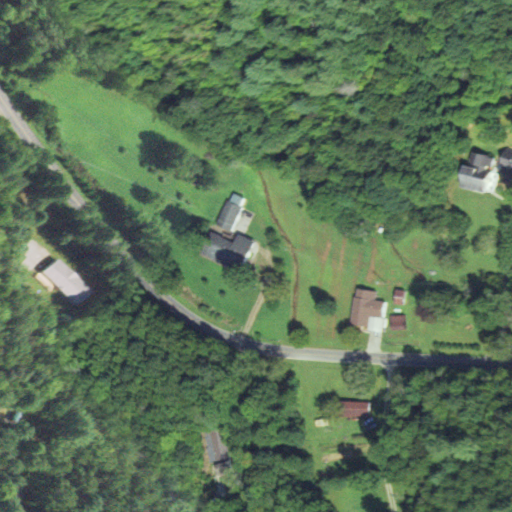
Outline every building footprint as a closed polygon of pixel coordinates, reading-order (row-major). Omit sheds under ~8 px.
[(488,194),(491,170),(511,173),(511,168),(511,167),(511,152),(503,151),(500,167),(492,165),(493,158),(479,156),(477,170),(467,168),(464,190),(488,194)] [(251,271),(258,242),(242,238),(241,245),(229,241),(223,263),(251,271)] [(39,273),(71,307),(85,294),(53,260),(39,273)] [(356,327),(372,328),(372,319),(389,320),(389,304),(380,304),(380,293),(358,292),(356,327)] [(393,318),(394,332),(407,331),(406,318),(393,318)]
